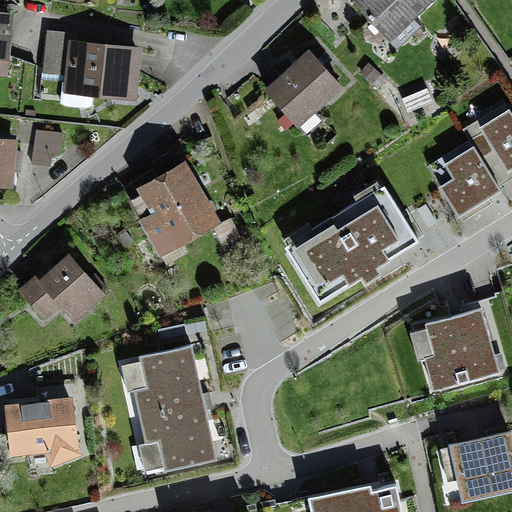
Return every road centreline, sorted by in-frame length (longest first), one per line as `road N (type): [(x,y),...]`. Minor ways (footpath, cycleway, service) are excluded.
road 1 (unclassified): [(511,225),(267,379),(256,409),(273,474)]
road 2 (unclassified): [(290,0),(13,246)]
road 3 (residential): [(118,511),(273,474)]
road 4 (residential): [(273,474),(407,436)]
